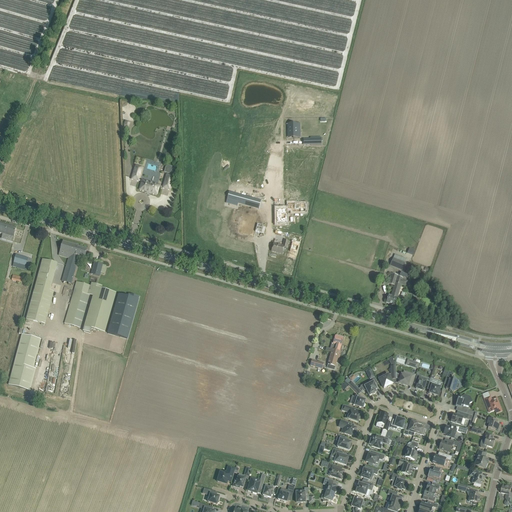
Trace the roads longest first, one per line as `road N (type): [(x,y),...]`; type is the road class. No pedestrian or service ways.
road 1 (secondary): [(259,282),(0,207)]
road 2 (secondary): [(427,330),(259,282)]
road 3 (residential): [(277,146),(259,282)]
road 4 (residential): [(386,399),(373,405),(340,511)]
